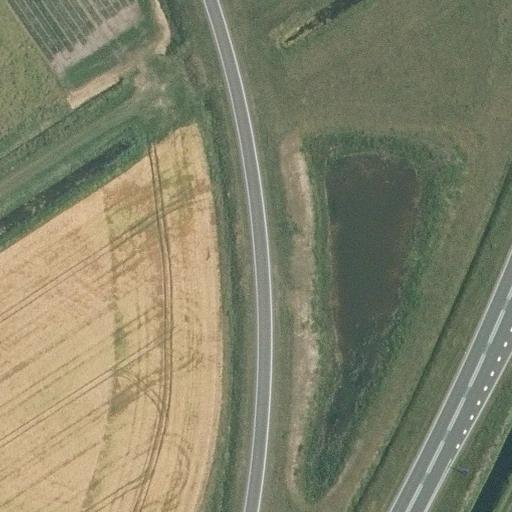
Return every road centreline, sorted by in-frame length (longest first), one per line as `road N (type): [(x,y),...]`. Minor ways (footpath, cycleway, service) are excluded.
road 1 (trunk): [(210,0),(236,98),(258,237),(261,399),(249,511)]
road 2 (trunk): [(408,511),(511,288)]
road 3 (track): [(0,181),(174,68)]
